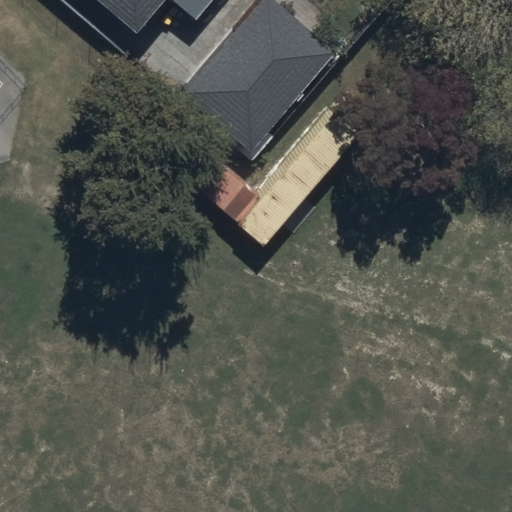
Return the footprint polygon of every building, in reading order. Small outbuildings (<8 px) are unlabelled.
[(165,3),(188,23),(209,0),(85,0),(131,41),(165,3)] [(267,1),(182,98),(251,157),(335,60),(267,1)] [(511,191),(508,190),(448,358),(511,382),(511,191)] [(351,339),(3,208),(0,215),(0,329),(311,446),(351,339)] [(511,511),(511,408),(447,384),(399,511),(511,511)] [(68,511),(0,485),(0,511),(68,511)]
